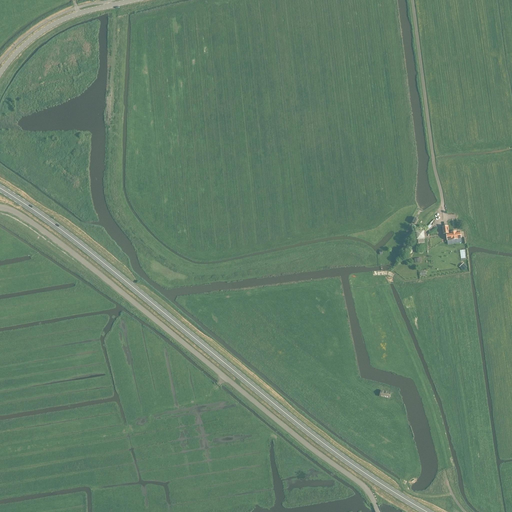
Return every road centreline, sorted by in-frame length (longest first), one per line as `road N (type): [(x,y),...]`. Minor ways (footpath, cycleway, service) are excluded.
road 1 (primary): [(427,511),(316,438),(0,187)]
road 2 (unclassified): [(0,206),(85,262),(360,483),(378,511)]
road 3 (tertiary): [(0,73),(61,19),(131,0)]
